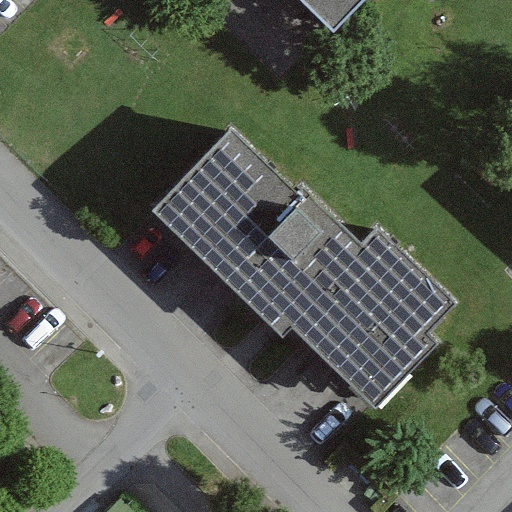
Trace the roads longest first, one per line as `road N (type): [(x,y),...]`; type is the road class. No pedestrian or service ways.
road 1 (residential): [(0,177),(199,374)]
road 2 (residential): [(199,374),(62,511)]
road 3 (residential): [(199,374),(330,511)]
